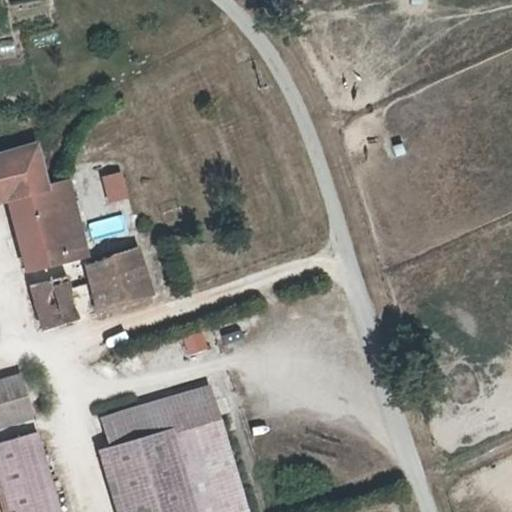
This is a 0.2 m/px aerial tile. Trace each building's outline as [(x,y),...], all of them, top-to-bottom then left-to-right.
[(16,152),(0,161),(0,163),(9,201),(25,267),(85,251),(68,179),(51,183),(40,138),(16,152)] [(0,203),(9,201),(0,163),(0,203)] [(121,170),(99,176),(106,203),(128,197),(121,170)] [(89,223),(92,235),(124,227),(121,215),(89,223)] [(137,250),(88,263),(89,265),(99,306),(148,293),(137,250)] [(85,251),(25,267),(29,281),(89,265),(88,263),(85,251)] [(99,306),(89,265),(29,281),(39,325),(100,309),(99,306)] [(188,352),(204,347),(200,333),(183,338),(188,352)] [(0,370),(0,416),(25,410),(14,367),(0,370)] [(80,421),(87,451),(196,425),(189,395),(80,421)] [(0,431),(0,511),(49,511),(28,424),(0,431)] [(216,511),(196,425),(87,451),(101,511),(216,511)]
